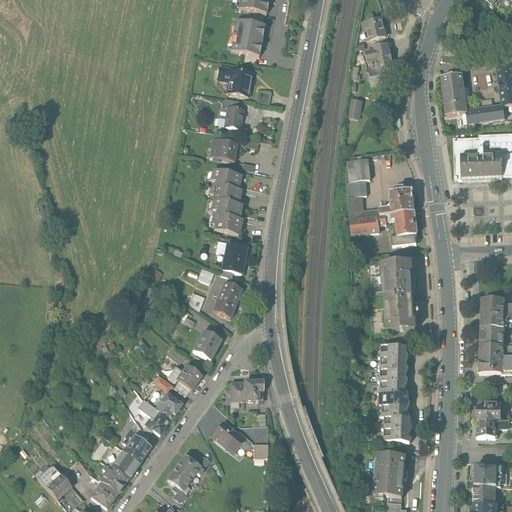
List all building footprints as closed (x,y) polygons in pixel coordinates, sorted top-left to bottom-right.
[(266,15),(268,0),(240,0),(238,11),(252,13),(264,15),(266,15)] [(480,0),(492,11),(502,0),(480,0)] [(263,21),(251,19),(250,25),(262,27),(263,21)] [(362,25),(366,42),(385,38),(381,21),(362,25)] [(259,58),(264,27),(262,27),(250,25),(236,22),(231,53),(245,56),(257,58),(259,58)] [(378,72),(391,69),(387,47),(374,50),(374,52),(364,54),(369,78),(379,75),(378,72)] [(248,99),(252,75),(218,69),(216,82),(229,84),(227,95),(248,99)] [(511,73),(496,76),(500,108),(502,107),(503,113),(511,111),(511,73)] [(462,77),(439,80),(445,122),(460,120),(459,113),(466,112),(462,77)] [(270,95),(259,93),(257,106),(268,108),(270,95)] [(227,110),(241,112),(243,105),(225,102),(223,111),(227,112),(227,110)] [(500,108),(481,110),(483,125),(504,123),(503,113),(502,107),(500,108)] [(224,130),(240,133),(243,113),(241,112),(227,110),(227,112),(223,111),(222,111),(222,112),(220,112),(219,121),(225,122),(224,130)] [(466,112),(459,113),(460,120),(461,128),(483,125),(481,110),(466,112)] [(453,141),(454,181),(461,181),(502,180),(502,158),(511,157),(511,135),(478,136),(478,140),(453,141)] [(258,144),(246,142),(245,149),(257,150),(258,144)] [(234,164),(237,147),(214,143),(213,151),(208,150),(207,159),(234,164)] [(511,157),(502,158),(502,180),(511,179),(511,157)] [(254,167),(243,165),(241,172),(253,174),(254,167)] [(214,203),(237,207),(240,193),(237,192),(240,179),(213,173),(211,183),(214,183),(210,202),(214,203)] [(389,209),(391,224),(417,221),(415,191),(388,194),(389,209)] [(211,232),(238,237),(241,223),(238,222),(241,209),(237,207),(214,203),(212,212),(215,213),(211,232)] [(391,224),(389,209),(378,211),(379,220),(351,223),(353,239),(361,238),(363,254),(393,252),(391,224)] [(391,224),(393,252),(420,249),(417,221),(391,224)] [(240,275),(246,251),(219,245),(217,255),(227,258),(224,271),(240,275)] [(169,249),(166,254),(171,258),(175,253),(169,249)] [(418,299),(416,263),(382,265),(384,301),(418,299)] [(214,277),(202,272),(197,283),(209,288),(214,277)] [(242,293),(225,286),(214,314),(231,321),(242,293)] [(204,300),(193,296),(189,306),(199,313),(204,300)] [(420,334),(418,299),(384,301),(387,337),(420,334)] [(478,324),(503,326),(504,307),(504,303),(479,302),(478,324)] [(511,307),(504,307),(503,326),(511,325),(511,307)] [(503,349),(503,326),(478,324),(477,348),(503,349)] [(221,343),(203,333),(192,354),(210,363),(221,343)] [(150,350),(142,342),(136,347),(144,355),(150,350)] [(382,360),(408,360),(408,348),(382,347),(382,360)] [(503,349),(477,348),(475,377),(501,378),(501,377),(503,349)] [(511,349),(511,350),(503,349),(501,377),(511,378),(511,371),(511,349)] [(184,359),(172,350),(167,357),(179,367),(184,359)] [(381,373),(408,373),(408,360),(382,360),(381,373)] [(202,379),(187,368),(182,375),(176,382),(191,393),(202,379)] [(176,382),(182,375),(175,370),(167,381),(174,385),(176,382)] [(381,385),(408,386),(408,373),(381,373),(381,385)] [(172,390),(161,382),(157,388),(167,396),(172,390)] [(244,385),(230,385),(230,404),(251,404),(251,405),(259,405),(258,395),(263,396),(263,384),(244,384),(244,385)] [(384,398),(408,399),(408,386),(381,385),(381,398),(384,398)] [(131,408),(125,398),(119,402),(126,412),(131,408)] [(384,398),(383,409),(411,411),(412,399),(408,399),(384,398)] [(142,405),(170,425),(182,409),(167,399),(159,409),(146,400),(142,405)] [(144,428),(160,440),(170,425),(142,405),(138,411),(150,420),(144,428)] [(475,407),(474,429),(494,430),(494,436),(507,436),(508,427),(499,426),(500,408),(475,407)] [(410,424),(411,411),(383,409),(382,422),(386,423),(410,424)] [(414,436),(414,424),(410,424),(386,423),(385,435),(414,436)] [(236,436),(223,425),(211,439),(225,450),(226,448),(234,455),(239,450),(246,442),(239,436),(236,436)] [(474,429),(473,445),(493,446),(494,436),(494,430),(474,429)] [(121,442),(128,447),(134,439),(137,435),(130,430),(121,442)] [(413,449),(414,436),(385,435),(385,448),(413,449)] [(151,451),(134,439),(128,447),(124,453),(141,465),(151,451)] [(90,458),(97,462),(110,444),(103,440),(90,458)] [(251,446),(246,442),(239,450),(243,453),(251,446)] [(253,461),(267,461),(267,447),(253,447),(253,461)] [(141,465),(124,453),(111,471),(128,483),(141,465)] [(406,458),(378,457),(375,501),(403,503),(406,458)] [(184,459),(175,471),(192,482),(196,475),(200,470),(197,468),(184,459)] [(197,468),(200,470),(196,475),(200,478),(210,464),(203,460),(197,468)] [(220,475),(216,466),(212,468),(216,477),(220,475)] [(500,490),(501,471),(486,470),(484,468),(475,468),(473,469),(473,474),(475,475),(474,489),(496,490),(500,490)] [(46,491),(61,479),(53,469),(49,469),(37,480),(46,491)] [(117,498),(128,483),(111,471),(109,469),(98,484),(100,486),(117,498)] [(186,490),(192,482),(175,471),(167,483),(175,489),(173,493),(177,496),(180,492),(183,494),(186,490)] [(72,492),(61,479),(46,491),(57,504),(72,492)] [(107,511),(117,498),(100,486),(90,500),(107,511)] [(495,507),(496,490),(474,489),(473,506),(495,507)] [(177,496),(174,501),(180,505),(190,492),(186,490),(183,494),(180,492),(177,496)]
